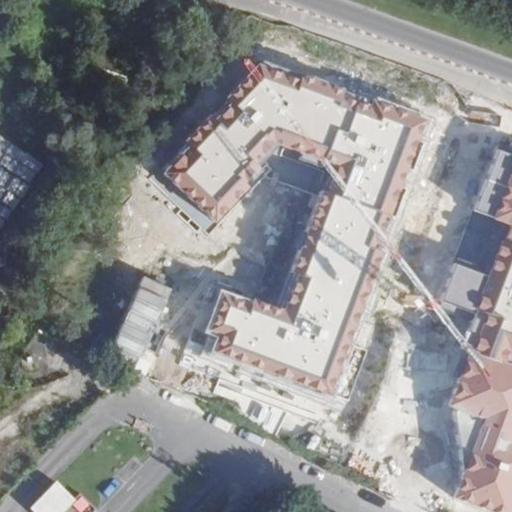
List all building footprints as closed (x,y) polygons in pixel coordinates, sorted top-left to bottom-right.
[(123,77),(127,67),(97,56),(94,66),(91,65),(86,79),(121,92),(125,78),(123,77)] [(276,310),(221,290),(206,332),(218,337),(213,351),(336,395),(434,121),(263,62),(164,174),(219,225),(272,169),(267,162),(275,154),(326,172),(276,310)] [(64,159),(73,164),(88,141),(78,136),(64,159)] [(15,151),(5,168),(34,186),(44,169),(15,151)] [(511,168),(492,220),(507,226),(468,330),(481,335),(455,403),(491,416),(461,495),(505,511),(511,511),(511,510),(511,448),(510,448),(511,443),(511,168)] [(0,230),(10,221),(0,210),(0,230)] [(48,511),(68,492),(55,478),(29,505),(34,511),(35,511),(48,511)] [(68,492),(48,511),(59,511),(73,498),(68,492)]
